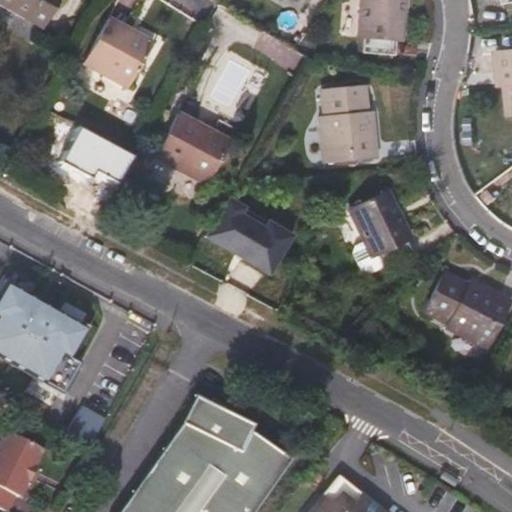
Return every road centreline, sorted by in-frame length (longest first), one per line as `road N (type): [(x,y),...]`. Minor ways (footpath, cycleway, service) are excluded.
road 1 (tertiary): [(511,494),(378,409),(0,209)]
road 2 (residential): [(457,0),(444,154),(463,200),(511,242)]
road 3 (unknown): [(193,311),(96,511)]
